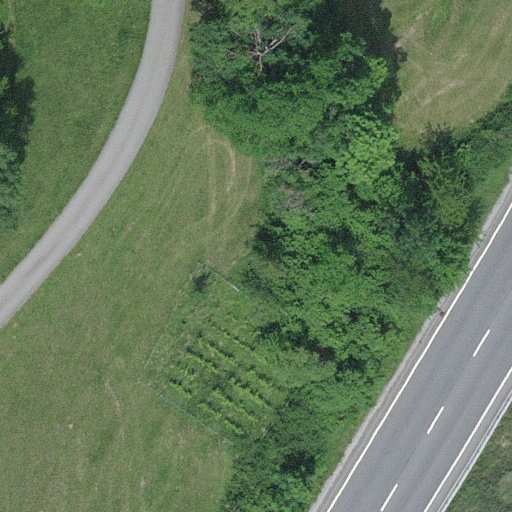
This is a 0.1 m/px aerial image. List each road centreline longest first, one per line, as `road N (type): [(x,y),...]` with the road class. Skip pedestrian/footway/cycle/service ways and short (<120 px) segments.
road 1 (track): [(0,305),(64,233),(121,148),(154,76),(167,0)]
road 2 (primary): [(355,511),(511,263)]
